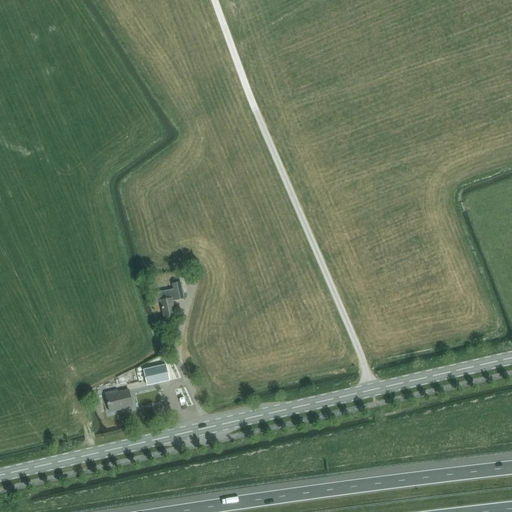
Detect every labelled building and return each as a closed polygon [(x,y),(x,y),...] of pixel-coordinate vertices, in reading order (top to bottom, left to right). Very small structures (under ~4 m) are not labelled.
[(180,278),(187,277),(185,270),(178,271),(180,278)] [(176,300),(184,299),(180,283),(172,284),(174,290),(155,294),(156,303),(161,302),(164,317),(175,315),(171,299),(175,298),(176,300)] [(166,365),(143,370),(147,386),(170,381),(166,365)] [(138,378),(135,370),(127,372),(129,381),(138,378)] [(110,412),(132,407),(128,390),(118,393),(117,390),(105,393),(110,412)]
